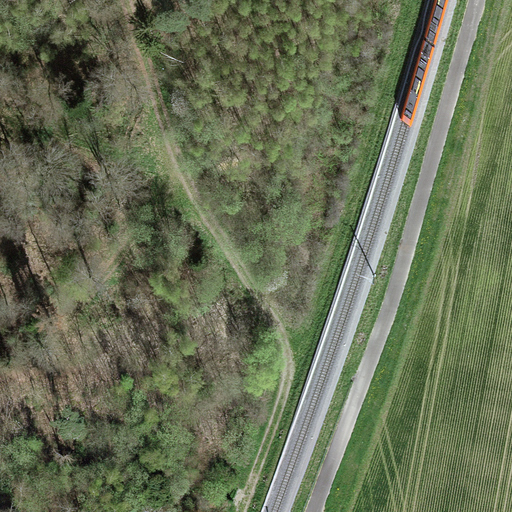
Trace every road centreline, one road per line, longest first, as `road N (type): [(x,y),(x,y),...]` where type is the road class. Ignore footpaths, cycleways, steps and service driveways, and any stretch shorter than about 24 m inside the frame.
road 1 (track): [(236,511),(290,358),(183,173),(126,0)]
road 2 (track): [(477,0),(393,302),(313,511)]
road 3 (track): [(183,173),(60,329),(0,381)]
